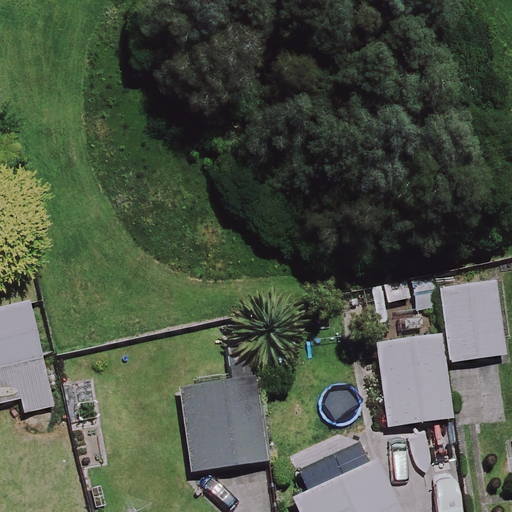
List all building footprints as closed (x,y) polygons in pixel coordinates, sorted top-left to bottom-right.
[(501,358),(491,286),(437,293),(447,366),(501,358)] [(49,412),(26,306),(0,312),(0,406),(16,403),(19,418),(49,412)] [(448,422),(438,339),(373,347),(383,430),(448,422)] [(263,465),(251,382),(177,394),(189,476),(263,465)] [(322,424),(315,394),(283,402),(291,433),(322,424)] [(392,511),(371,464),(289,502),(293,511),(392,511)]
